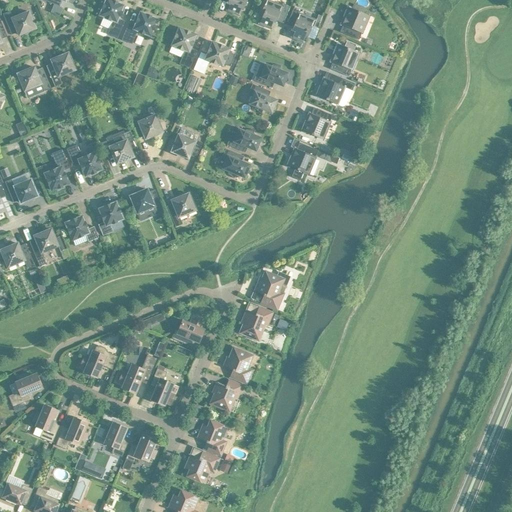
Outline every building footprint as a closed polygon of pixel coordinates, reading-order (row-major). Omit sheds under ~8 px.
[(104,0),(98,16),(112,22),(107,34),(117,38),(124,21),(119,19),(125,5),(113,0),(104,0)] [(226,0),(230,2),(227,10),(238,15),(240,8),(243,9),(246,0),(226,0)] [(273,20),(282,23),(289,7),(282,4),(281,6),(266,0),(265,0),(259,16),(262,17),(259,23),(270,28),(273,20)] [(359,39),(369,15),(363,13),(365,8),(353,3),(351,8),(348,7),(343,18),(345,19),(340,32),(359,39)] [(292,37),(302,42),(305,35),(308,36),(314,20),(299,14),(300,11),(293,8),(286,25),(295,29),(292,37)] [(11,35),(16,33),(18,37),(37,29),(29,10),(21,13),(18,14),(12,17),(9,11),(2,14),(11,35)] [(151,38),(159,19),(139,11),(133,25),(128,23),(121,40),(131,44),(136,32),(151,38)] [(317,28),(322,16),(318,15),(313,26),(317,28)] [(196,51),(191,49),(197,34),(178,26),(170,46),(184,52),(179,64),(189,68),(196,51)] [(229,51),(230,48),(211,40),(205,55),(200,52),(193,70),(203,74),(208,62),(222,68),(224,64),(229,66),(235,54),(229,51)] [(353,50),(355,45),(346,41),(344,46),(353,50)] [(344,46),(337,44),(333,55),(335,55),(329,69),(348,76),(358,52),(353,50),(344,46)] [(238,47),(237,56),(249,56),(249,47),(238,47)] [(78,48),(73,50),(76,58),(82,56),(78,48)] [(68,74),(76,70),(68,51),(49,59),(51,64),(46,66),(54,87),(61,84),(59,78),(65,75),(66,75),(68,74)] [(269,82),(283,87),(284,83),(287,81),(287,77),(289,73),(279,69),(280,65),(272,65),(272,66),(264,63),(261,71),(257,71),(253,80),(268,86),(269,82)] [(15,73),(23,92),(32,89),(34,88),(41,85),(43,91),(50,88),(42,67),(37,70),(35,65),(15,73)] [(150,66),(146,75),(155,79),(157,74),(154,68),(150,66)] [(341,95),(344,87),(352,91),(355,83),(328,72),(322,85),(320,85),(316,96),(344,107),(348,98),(341,95)] [(201,79),(191,75),(185,90),(195,94),(201,79)] [(248,93),(251,96),(248,104),(255,107),(254,108),(261,114),(262,110),(272,114),(278,100),(264,94),(266,90),(252,84),(248,93)] [(306,120),(301,131),(322,139),(332,115),(313,107),(308,120),(306,120)] [(144,118),(145,118),(138,120),(136,114),(129,117),(137,138),(142,136),(144,141),(164,133),(156,113),(147,117),(147,116),(144,118)] [(20,137),(27,134),(22,122),(15,124),(20,137)] [(243,147),(256,152),(262,137),(253,134),(254,130),(245,129),(245,130),(238,127),(234,136),(230,135),(226,145),(241,151),(243,147)] [(195,140),(188,138),(188,137),(186,136),(185,136),(177,133),(169,152),(188,160),(190,156),(195,158),(202,143),(195,140)] [(116,142),(116,143),(109,146),(106,140),(101,143),(107,157),(111,155),(115,165),(135,157),(133,153),(138,151),(132,136),(125,138),(125,139),(118,142),(118,141),(116,142)] [(308,175),(317,150),(299,143),(293,155),(291,155),(287,166),(297,170),(295,174),(301,177),(303,172),(308,175)] [(103,170),(95,151),(81,157),(76,145),(66,149),(73,166),(79,164),(84,178),(103,170)] [(51,154),(57,167),(43,173),(51,192),(69,184),(64,170),(69,168),(61,149),(51,154)] [(249,168),(251,164),(238,159),(239,155),(225,149),(221,158),(224,161),(221,169),(228,172),(227,173),(234,178),(235,175),(244,179),(246,175),(249,172),(249,168)] [(330,153),(323,151),(320,158),(327,160),(330,153)] [(7,168),(0,170),(3,178),(10,176),(7,168)] [(13,185),(11,179),(4,182),(13,202),(18,200),(20,205),(39,197),(31,178),(23,181),(22,181),(20,182),(13,185)] [(149,192),(147,187),(128,195),(136,215),(153,207),(153,208),(160,205),(154,190),(149,192)] [(197,211),(189,192),(169,200),(171,204),(166,206),(175,227),(182,224),(179,218),(186,215),(186,216),(188,215),(188,214),(197,211)] [(116,201),(97,208),(103,222),(98,224),(102,236),(113,231),(110,225),(124,219),(116,201)] [(93,226),(88,228),(82,215),(64,222),(71,241),(85,235),(88,242),(98,237),(93,226)] [(59,246),(51,227),(32,235),(34,240),(29,242),(40,267),(47,264),(42,254),(59,246)] [(25,243),(20,246),(18,241),(0,248),(0,252),(7,269),(15,265),(18,264),(24,261),(27,267),(34,264),(25,243)] [(280,292),(285,278),(264,269),(261,276),(259,276),(252,292),(262,296),(259,304),(277,311),(285,294),(280,292)] [(273,312),(259,306),(255,314),(245,309),(239,325),(240,325),(237,333),(259,342),(265,327),(267,328),(273,312)] [(181,319),(176,329),(175,329),(171,338),(192,347),(194,342),(198,343),(204,329),(202,328),(204,323),(191,317),(189,322),(181,319)] [(148,319),(141,322),(143,326),(149,329),(151,328),(150,325),(148,319)] [(279,319),(276,326),(285,330),(288,323),(279,319)] [(222,366),(232,370),(229,378),(247,385),(253,370),(248,368),(253,355),(232,346),(228,357),(226,356),(222,366)] [(97,348),(96,350),(92,349),(89,357),(84,355),(78,368),(83,370),(83,372),(98,378),(102,366),(112,370),(117,356),(105,351),(104,349),(99,347),(97,348)] [(136,393),(141,382),(146,384),(156,359),(147,355),(142,367),(131,363),(126,374),(121,372),(117,382),(122,384),(121,387),(136,393)] [(165,404),(170,406),(176,393),(171,391),(174,383),(164,378),(166,372),(157,368),(150,385),(155,387),(150,399),(165,406),(165,404)] [(17,376),(19,380),(13,382),(17,392),(8,396),(12,407),(32,399),(30,393),(42,388),(40,385),(41,384),(38,376),(37,376),(35,373),(26,376),(25,373),(17,376)] [(243,385),(228,379),(225,387),(215,382),(211,391),(213,392),(208,404),(229,413),(235,400),(237,401),(243,385)] [(59,425),(54,423),(59,411),(55,410),(55,409),(47,405),(47,406),(43,405),(39,414),(36,412),(32,420),(36,421),(34,427),(42,430),(39,437),(52,442),(59,425)] [(79,446),(81,440),(85,442),(88,434),(85,432),(88,423),(85,422),(85,421),(77,418),(76,418),(73,417),(68,429),(62,427),(55,445),(66,449),(69,442),(79,446)] [(201,424),(196,438),(206,442),(203,449),(221,457),(227,441),(223,440),(229,427),(209,419),(206,426),(201,424)] [(124,426),(116,423),(115,423),(112,422),(108,431),(104,429),(101,437),(105,439),(102,444),(112,448),(111,452),(122,457),(127,443),(122,441),(127,428),(124,427),(124,426)] [(131,444),(125,458),(138,463),(139,460),(148,463),(150,458),(154,459),(157,451),(153,450),(157,441),(153,439),(154,438),(145,435),(145,436),(141,434),(136,446),(131,444)] [(220,458),(200,450),(197,457),(189,454),(184,468),(188,469),(185,477),(204,485),(210,472),(214,474),(220,458)] [(234,457),(227,454),(224,460),(231,463),(234,457)] [(85,460),(81,470),(101,479),(105,469),(85,460)] [(223,460),(220,467),(229,471),(232,464),(223,460)] [(15,504),(20,506),(23,500),(27,502),(33,489),(22,484),(20,489),(6,483),(0,498),(6,500),(5,500),(15,504)] [(31,504),(35,505),(33,511),(35,511),(55,511),(59,504),(58,503),(58,501),(46,496),(48,490),(38,486),(31,504)] [(180,489),(177,496),(172,494),(167,508),(177,511),(176,511),(198,511),(194,510),(199,497),(180,489)]
